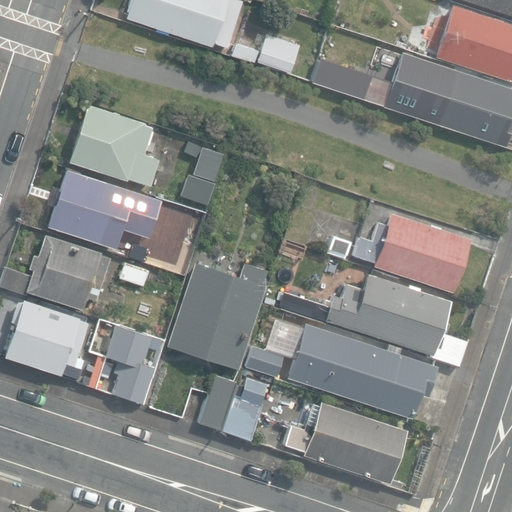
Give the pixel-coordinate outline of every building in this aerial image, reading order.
[(239,0),(129,0),(125,15),(224,47),(239,0)] [(511,0),(461,0),(511,16),(511,0)] [(511,26),(448,6),(431,56),(511,82),(511,26)] [(263,32),(253,61),(286,73),(296,44),(263,32)] [(228,55),(251,62),(255,49),(233,42),(228,55)] [(391,105),(395,92),(313,64),(307,83),(351,98),(352,96),(390,109),(391,105)] [(497,145),(504,120),(507,113),(511,112),(511,107),(511,89),(447,67),(446,70),(427,64),(416,94),(397,87),(395,92),(391,105),(403,110),(402,113),(497,145)] [(83,103),(64,161),(122,180),(122,178),(146,185),(155,158),(140,153),(144,143),(145,144),(150,130),(148,129),(149,127),(141,124),(141,122),(119,115),(120,114),(114,112),(113,113),(83,103)] [(511,122),(504,120),(497,145),(496,146),(511,150),(511,122)] [(223,154),(204,148),(199,166),(217,172),(223,154)] [(122,185),(62,167),(45,228),(103,245),(122,185)] [(370,262),(369,265),(449,292),(466,238),(438,229),(438,227),(428,223),(427,225),(387,212),(383,225),(374,222),(369,240),(356,236),(350,255),(370,262)] [(177,227),(173,241),(187,246),(192,232),(177,227)] [(108,249),(46,231),(28,290),(91,309),(108,249)] [(343,254),(347,241),(329,235),(325,249),(343,254)] [(28,267),(8,259),(0,277),(0,286),(16,294),(28,267)] [(146,268),(121,260),(116,277),(141,285),(146,268)] [(165,345),(236,369),(265,284),(260,282),(265,270),(241,262),(237,275),(193,260),(165,345)] [(426,356),(457,366),(466,340),(438,331),(448,300),(366,273),(361,288),(345,283),(340,298),(332,295),(328,304),(283,290),(278,308),(325,322),(326,320),(427,353),(426,356)] [(77,379),(77,380),(84,359),(76,356),(86,323),(77,320),(78,317),(21,299),(20,302),(15,301),(9,322),(12,323),(2,356),(77,379)] [(118,372),(111,394),(140,404),(153,365),(141,361),(150,336),(113,322),(103,354),(115,359),(112,370),(118,372)] [(284,376),(409,418),(417,393),(426,396),(436,365),(302,323),(284,376)] [(280,356),(249,345),(242,366),(273,376),(280,356)] [(197,422),(248,439),(268,381),(246,374),(238,396),(230,393),(236,376),(216,368),(197,422)] [(302,454),(387,482),(405,430),(319,401),(313,422),(306,419),(303,428),(290,423),(283,444),(303,451),(302,454)]
